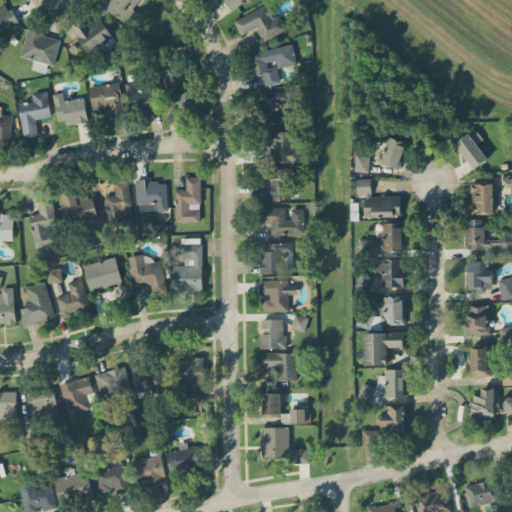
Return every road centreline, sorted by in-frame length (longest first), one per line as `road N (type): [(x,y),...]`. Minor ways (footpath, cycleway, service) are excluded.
road 1 (residential): [(236,506),(240,105),(227,55),(207,17),(186,0)]
road 2 (residential): [(208,511),(511,441)]
road 3 (residential): [(438,458),(434,184)]
road 4 (residential): [(243,156),(154,159),(32,188),(0,183)]
road 5 (residential): [(0,363),(28,365),(169,333),(239,328)]
